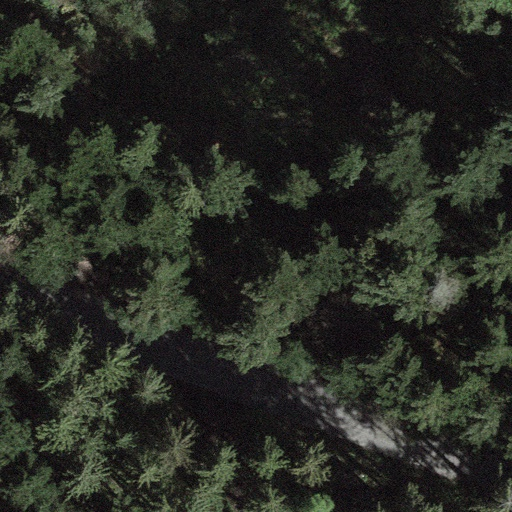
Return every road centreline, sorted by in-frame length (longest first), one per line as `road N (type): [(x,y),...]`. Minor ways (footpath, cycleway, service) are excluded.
road 1 (tertiary): [(0,288),(511,473)]
road 2 (track): [(258,511),(186,357)]
